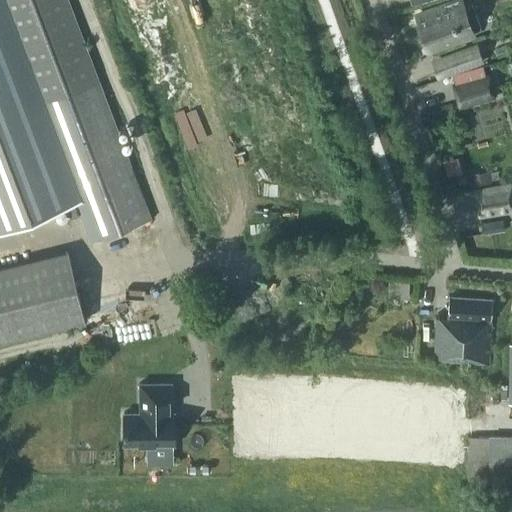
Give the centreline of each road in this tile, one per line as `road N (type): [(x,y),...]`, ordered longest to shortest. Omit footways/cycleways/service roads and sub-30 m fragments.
road 1 (residential): [(457,267),(371,0)]
road 2 (unclassified): [(457,267),(199,258)]
